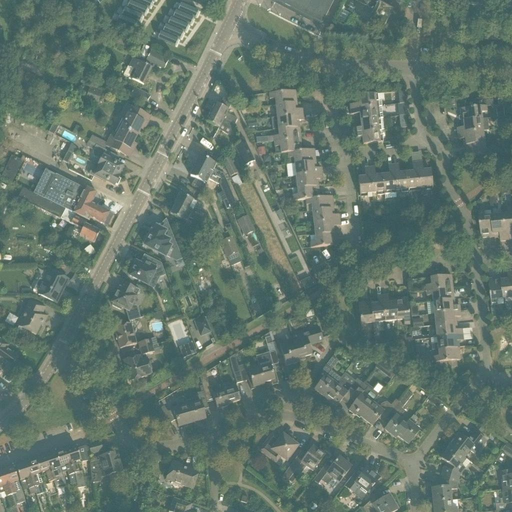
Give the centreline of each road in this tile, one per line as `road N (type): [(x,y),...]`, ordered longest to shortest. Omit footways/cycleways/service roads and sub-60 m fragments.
road 1 (tertiary): [(59,358),(225,31)]
road 2 (residential): [(225,31),(302,63),(411,71)]
road 3 (residential): [(282,418),(413,463)]
road 4 (residential): [(345,156),(356,248),(316,270)]
road 5 (residential): [(475,257),(444,153),(423,135)]
road 6 (residential): [(116,415),(230,347)]
